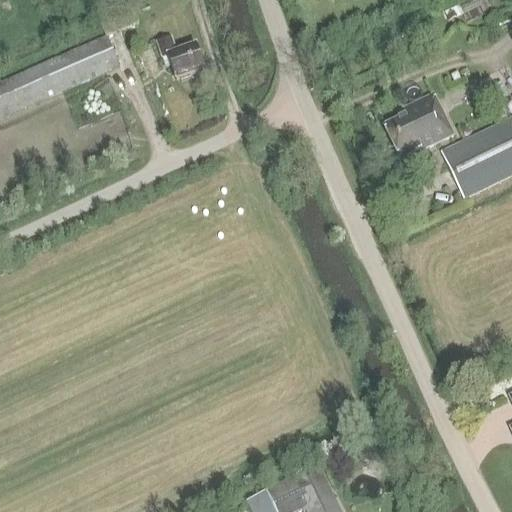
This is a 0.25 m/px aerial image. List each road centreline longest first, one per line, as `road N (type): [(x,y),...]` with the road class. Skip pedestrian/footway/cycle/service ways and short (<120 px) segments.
road 1 (tertiary): [(485,511),(300,101)]
road 2 (unclassified): [(0,243),(300,101)]
